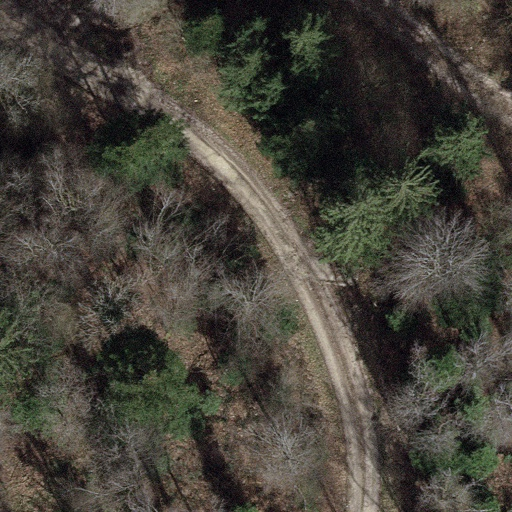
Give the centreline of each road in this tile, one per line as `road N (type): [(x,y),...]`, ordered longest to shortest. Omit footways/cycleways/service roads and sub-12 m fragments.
road 1 (track): [(370,511),(372,466),(325,307),(295,240),(240,163),(186,118),(0,14)]
road 2 (track): [(511,110),(370,0)]
